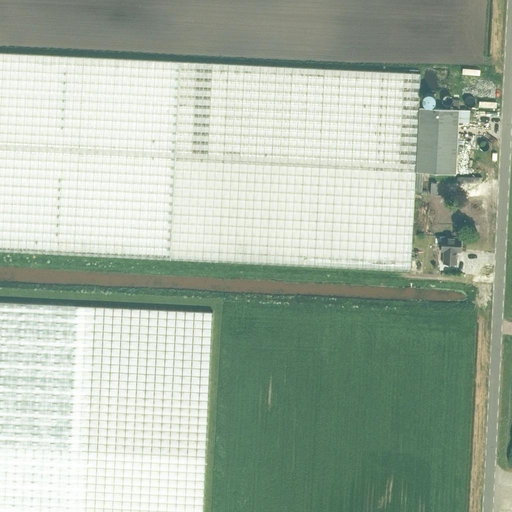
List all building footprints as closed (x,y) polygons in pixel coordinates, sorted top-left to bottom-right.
[(0,250),(411,271),(416,171),(419,107),(421,73),(0,52),(0,250)] [(459,109),(425,108),(419,107),(416,171),(456,173),(458,122),(469,122),(469,110),(459,109)] [(455,195),(456,183),(431,182),(430,194),(455,195)] [(443,251),(443,255),(443,262),(456,263),(457,252),(460,252),(461,238),(442,237),(441,251),(443,251)] [(0,511),(203,511),(213,312),(0,301),(0,511)]
